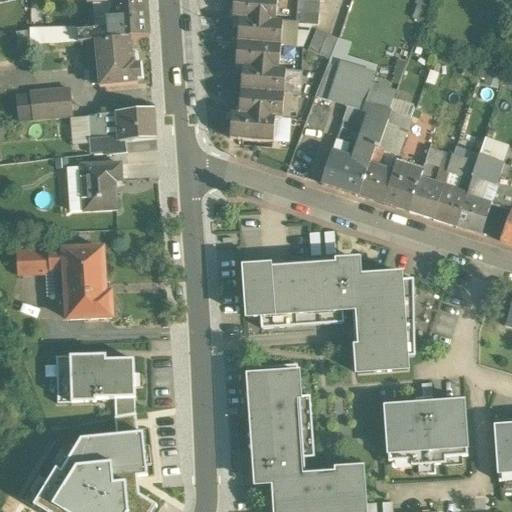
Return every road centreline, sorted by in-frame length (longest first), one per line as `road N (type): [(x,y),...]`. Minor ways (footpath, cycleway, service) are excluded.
road 1 (tertiary): [(180,159),(200,511)]
road 2 (residential): [(180,159),(511,268)]
road 3 (tertiary): [(170,0),(180,159)]
